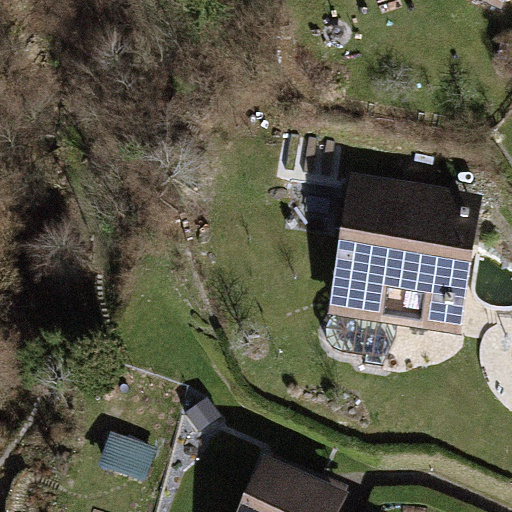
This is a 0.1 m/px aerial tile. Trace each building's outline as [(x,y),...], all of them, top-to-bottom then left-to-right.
[(499,0),(474,0),(495,9),(499,0)] [(343,188),(291,181),(288,205),(339,212),(343,188)] [(473,203),(359,185),(338,317),(329,324),(326,332),(328,343),(337,352),(349,356),(366,358),(365,366),(383,369),(396,342),(398,326),(454,335),(473,203)] [(153,451),(115,438),(106,463),(144,477),(153,451)] [(336,511),(344,495),(275,463),(269,477),(265,476),(249,511),(336,511)]
